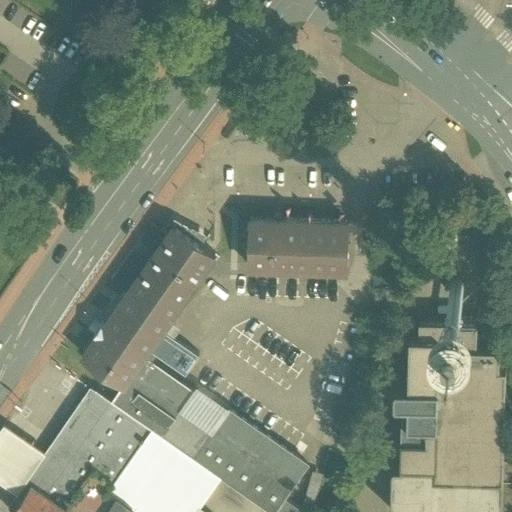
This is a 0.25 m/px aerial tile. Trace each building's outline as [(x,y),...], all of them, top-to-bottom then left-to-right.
[(349,221),(250,217),(249,265),(348,269),(349,221)] [(174,224),(105,323),(102,321),(95,332),(97,335),(83,355),(124,383),(124,384),(138,364),(215,252),(202,243),(174,224)] [(460,280),(457,279),(454,280),(452,281),(451,282),(445,282),(445,289),(451,290),(452,291),(453,292),(456,293),(458,293),(459,292),(461,292),(462,291),(463,289),(464,287),(464,286),(464,284),(463,282),(462,281),(460,280)] [(478,320),(419,319),(419,334),(410,334),(408,385),(396,385),(394,387),(394,401),(396,403),(409,403),(409,413),(402,413),(400,465),(400,466),(435,467),(434,477),(504,478),(505,457),(507,366),(501,366),(501,346),(477,345),(478,320)] [(176,335),(170,342),(174,345),(166,356),(187,370),(200,352),(176,335)] [(195,389),(156,362),(149,372),(138,364),(124,384),(124,383),(112,400),(163,435),(182,409),(195,389)] [(112,400),(92,386),(45,453),(16,494),(9,505),(11,511),(128,511),(133,506),(141,511),(196,511),(200,507),(221,476),(163,435),(112,400)] [(182,409),(213,431),(221,420),(226,413),(190,390),(182,409)] [(299,459),(228,409),(226,413),(221,420),(213,431),(182,409),(163,435),(221,476),(272,511),(274,511),(284,497),(307,464),(299,459)] [(0,483),(16,494),(45,453),(24,438),(5,425),(0,432),(0,483)] [(504,478),(434,477),(435,467),(400,466),(400,465),(394,465),(392,467),(391,511),(392,511),(511,511),(511,477),(504,478)] [(305,511),(284,497),(274,511),(305,511)]
